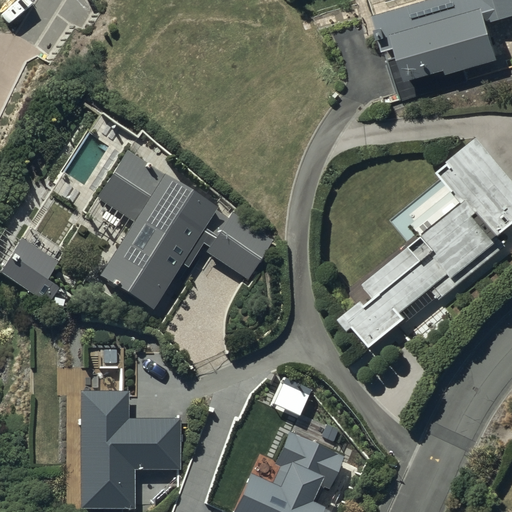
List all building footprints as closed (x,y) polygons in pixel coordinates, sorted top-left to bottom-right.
[(42,52),(74,0),(34,0),(14,34),(42,52)] [(511,0),(402,0),(375,7),(388,57),(403,53),(408,72),(449,61),(450,65),(502,51),(492,16),(511,10),(511,0)] [(511,162),(481,126),(439,161),(455,179),(410,218),(419,228),(369,271),(381,285),(370,295),(365,289),(342,308),(353,321),(358,317),(375,337),(407,310),(404,306),(433,281),(444,294),(508,239),(501,231),(511,221),(511,162)] [(161,170),(126,146),(95,191),(133,216),(98,267),(149,302),(179,257),(187,262),(202,240),(206,243),(204,246),(249,276),(275,238),(230,208),(226,215),(214,207),(218,202),(164,165),(161,170)] [(58,263),(20,239),(0,271),(0,276),(48,306),(58,289),(47,282),(58,263)] [(128,392),(80,391),(79,509),(134,510),(135,474),(180,474),(180,423),(128,423),(128,392)] [(316,497),(322,482),(330,486),(344,453),(288,429),(274,459),(280,461),(272,477),(249,467),(230,510),(235,511),(329,511),(331,509),(322,505),(324,500),(316,497)]
